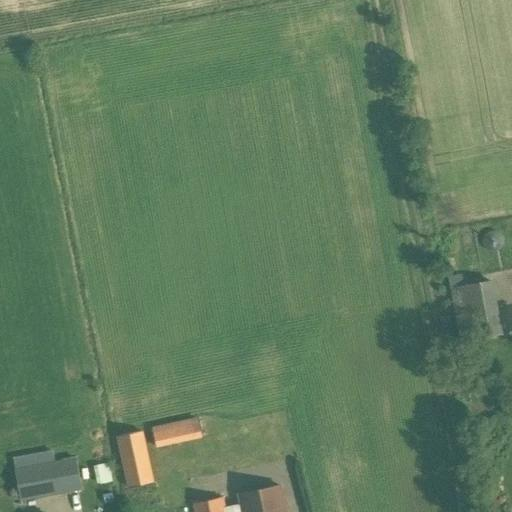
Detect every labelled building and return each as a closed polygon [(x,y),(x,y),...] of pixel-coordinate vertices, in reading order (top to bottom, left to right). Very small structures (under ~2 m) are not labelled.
[(459,343),(502,335),(492,280),(449,288),(459,343)] [(156,449),(190,441),(185,420),(151,428),(156,449)] [(146,428),(119,432),(125,483),(153,480),(146,428)] [(75,458),(55,462),(61,495),(82,491),(75,458)] [(20,503),(41,499),(34,466),(14,469),(20,503)] [(284,511),(279,487),(238,495),(240,506),(224,509),(222,499),(193,504),(194,511),(284,511)]
